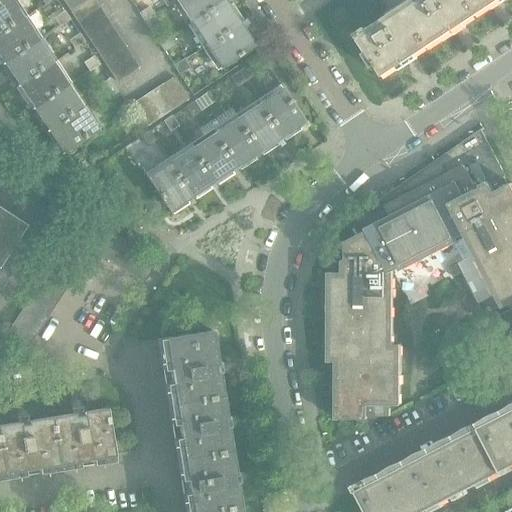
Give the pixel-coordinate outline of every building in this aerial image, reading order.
[(0,0),(0,32),(23,17),(11,0),(0,0)] [(70,10),(84,0),(63,0),(70,10)] [(76,20),(98,6),(94,0),(84,0),(70,10),(76,20)] [(191,23),(224,1),(226,0),(176,0),(191,23)] [(476,15),(466,0),(412,0),(402,7),(428,46),(442,37),(441,36),(462,23),(462,24),(476,15)] [(466,0),(476,15),(490,6),(490,5),(496,0),(466,0)] [(239,24),(242,22),(241,20),(243,20),(232,3),(227,6),(224,1),(191,23),(206,45),(239,24)] [(83,30),(104,15),(98,6),(76,20),(83,30)] [(154,15),(148,7),(139,13),(144,21),(154,15)] [(428,46),(402,7),(366,30),(365,27),(355,34),(382,76),(397,67),(397,66),(413,54),(414,55),(428,46)] [(70,19),(64,11),(55,18),(60,26),(70,19)] [(89,40),(111,26),(104,15),(83,30),(89,40)] [(159,23),(154,15),(144,21),(150,29),(159,23)] [(37,40),(23,18),(23,17),(0,32),(0,57),(1,56),(5,61),(37,40)] [(221,68),(258,43),(247,25),(242,29),(239,24),(206,45),(221,68)] [(96,50),(118,36),(111,26),(89,40),(96,50)] [(84,42),(79,34),(69,40),(75,48),(84,42)] [(103,60),(125,46),(118,36),(96,50),(103,60)] [(174,46),(168,37),(159,43),(164,51),(174,46)] [(52,62),(38,40),(37,40),(5,61),(1,63),(2,64),(1,65),(11,82),(16,79),(19,84),(52,62)] [(109,70),(131,56),(125,46),(103,60),(109,70)] [(99,64),(94,56),(84,63),(89,71),(99,64)] [(117,81),(139,67),(131,56),(109,70),(117,81)] [(188,68),(183,60),(174,66),(179,74),(188,68)] [(67,84),(53,63),(52,62),(19,84),(16,86),(17,87),(15,88),(26,104),(31,101),(34,106),(67,84)] [(253,76),(246,66),(238,72),(245,81),(253,76)] [(245,81),(238,72),(230,77),(237,86),(245,81)] [(188,99),(174,77),(163,84),(178,106),(188,99)] [(114,87),(109,79),(99,85),(104,93),(114,87)] [(82,107),(67,85),(67,84),(34,106),(31,108),(32,109),(30,110),(41,127),(46,124),(49,128),(82,107)] [(178,106),(163,84),(153,91),(167,112),(178,106)] [(222,96),(216,86),(208,91),(214,101),(222,96)] [(120,95),(114,87),(104,93),(110,102),(120,95)] [(304,122),(283,88),(259,104),(281,136),(283,140),(284,139),(285,140),(301,130),(298,125),(303,122),(304,122),(305,122),(304,122)] [(167,112),(153,91),(143,97),(157,119),(167,112)] [(157,119),(143,97),(133,104),(147,126),(157,119)] [(200,110),(194,101),(186,106),(192,116),(200,110)] [(281,136),(259,104),(237,118),(258,151),(260,154),(261,154),(262,155),(279,144),(276,140),(281,136)] [(97,130),(82,108),(82,107),(49,128),(46,131),(46,132),(45,133),(56,149),(60,146),(64,151),(63,151),(64,152),(97,130)] [(178,125),(171,116),(163,121),(170,131),(178,125)] [(258,151),(237,118),(215,133),(227,153),(236,166),(238,169),(239,168),(240,170),(256,159),(253,154),(258,151)] [(325,287),(313,287),(313,335),(325,335),(325,350),(321,350),(322,430),(369,429),(369,414),(399,414),(399,271),(454,243),(463,261),(458,264),(478,303),(497,294),(504,307),(490,314),(502,337),(511,332),(511,184),(511,183),(508,185),(505,181),(507,180),(504,175),(488,143),(482,131),(484,129),(483,128),(470,137),(459,145),(394,190),(379,200),(380,201),(382,200),(385,206),(390,216),(375,224),(372,219),(321,245),(321,273),(325,273),(325,287)] [(155,140),(149,130),(141,136),(147,145),(155,140)] [(236,166),(227,153),(215,133),(192,148),(195,153),(213,181),(216,184),(217,183),(218,185),(234,174),(231,169),(236,166)] [(213,181),(195,153),(192,148),(170,162),(191,195),(193,199),(194,198),(195,199),(212,189),(209,184),(213,181)] [(191,195),(170,162),(147,177),(172,215),(189,203),(186,199),(191,195)] [(60,200),(54,208),(65,214),(70,206),(60,200)] [(0,266),(27,225),(0,207),(0,266)] [(90,251),(91,250),(105,228),(83,214),(69,236),(90,251)] [(102,257),(116,235),(105,228),(91,250),(102,257)] [(112,264),(126,242),(116,235),(102,257),(112,264)] [(90,251),(69,236),(62,247),(84,262),(90,251)] [(123,270),(137,249),(126,242),(112,264),(123,270)] [(84,262),(62,247),(55,258),(77,272),(84,262)] [(133,277),(147,255),(137,249),(123,270),(133,277)] [(143,284),(157,262),(147,255),(133,277),(143,284)] [(77,272),(55,258),(48,269),(70,282),(77,272)] [(70,282),(48,269),(42,279),(64,293),(70,282)] [(64,293),(42,279),(35,289),(57,303),(64,293)] [(57,303),(35,289),(28,300),(50,314),(57,303)] [(50,314),(28,300),(22,310),(43,324),(50,314)] [(43,324),(22,310),(15,320),(37,334),(43,324)] [(37,334),(15,320),(8,331),(30,345),(37,334)] [(224,373),(222,362),(217,363),(211,330),(164,338),(164,339),(158,340),(168,404),(222,396),(218,374),(224,373)] [(30,345),(8,331),(2,341),(23,355),(30,345)] [(421,511),(511,465),(511,332),(502,337),(511,355),(511,402),(501,410),(488,415),(477,422),(463,428),(452,435),(439,441),(427,448),(414,453),(403,460),(390,466),(378,473),(365,479),(350,486),(354,493),(356,492),(365,511),(421,511)] [(456,371),(471,350),(464,345),(449,366),(456,371)] [(511,378),(511,368),(505,356),(489,364),(500,385),(511,378)] [(232,428),(230,417),(225,417),(222,396),(168,404),(177,460),(231,451),(227,429),(232,428)] [(114,455),(106,408),(84,412),(83,406),(71,408),(72,413),(50,417),(59,470),(114,461),(113,455),(114,455)] [(59,470),(50,417),(29,420),(28,415),(17,417),(18,422),(0,425),(0,451),(4,479),(59,470)] [(241,483),(239,472),(234,473),(231,451),(177,460),(185,511),(199,511),(239,506),(236,484),(241,483)]
